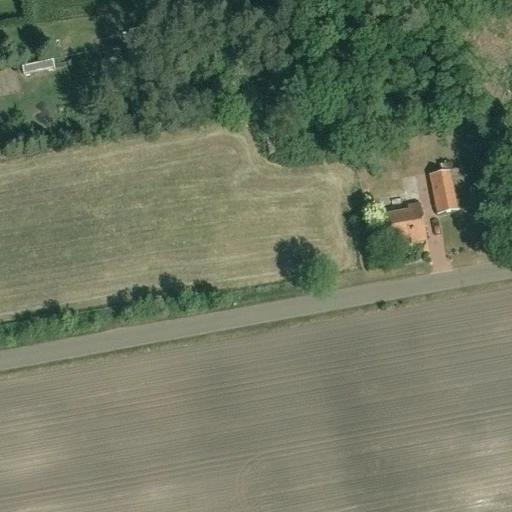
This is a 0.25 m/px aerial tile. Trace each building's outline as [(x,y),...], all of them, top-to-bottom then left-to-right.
[(148,39),(140,41),(140,42),(142,52),(150,50),(148,41),(187,32),(187,31),(184,21),(145,29),(148,39)] [(106,94),(120,91),(115,59),(101,61),(106,94)] [(52,61),(21,68),(23,77),(54,70),(52,61)] [(277,135),(265,137),(268,154),(279,152),(280,152),(277,135)] [(461,169),(460,160),(454,161),(456,171),(452,171),(451,163),(440,166),(442,173),(429,176),(438,216),(471,209),(463,169),(461,169)] [(427,241),(420,205),(407,207),(408,212),(385,216),(390,243),(410,239),(411,244),(427,241)] [(485,210),(478,211),(480,222),(487,221),(485,210)]
